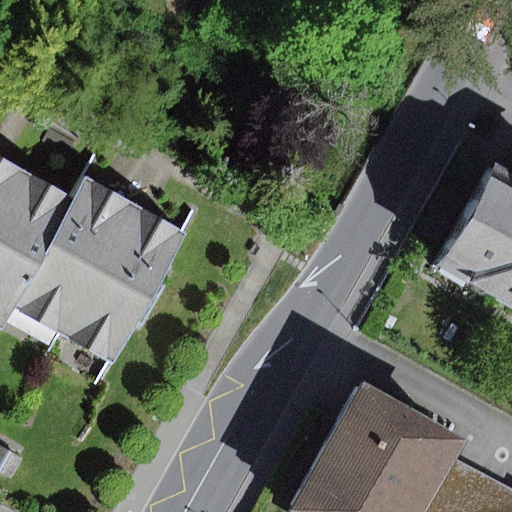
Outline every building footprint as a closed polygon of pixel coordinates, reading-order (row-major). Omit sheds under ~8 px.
[(14,306),(75,196),(0,153),(0,326),(2,327),(14,306)] [(436,267),(511,307),(511,182),(488,169),(436,267)] [(64,334),(135,206),(85,178),(75,196),(14,306),(64,334)] [(135,206),(64,334),(118,362),(187,234),(135,206)] [(297,511),(429,511),(456,461),(466,445),(366,389),(297,511)] [(23,460),(0,446),(0,472),(12,480),(23,460)] [(511,511),(511,491),(456,461),(429,511),(511,511)]
